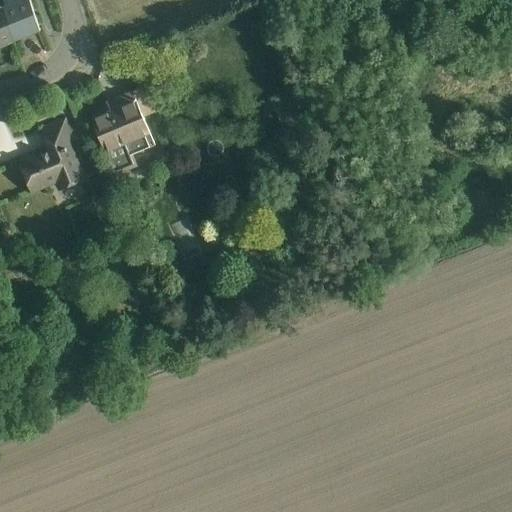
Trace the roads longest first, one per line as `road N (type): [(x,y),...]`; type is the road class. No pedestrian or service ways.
road 1 (track): [(75,43),(101,48),(227,0)]
road 2 (residential): [(66,0),(75,43),(54,71),(0,93)]
